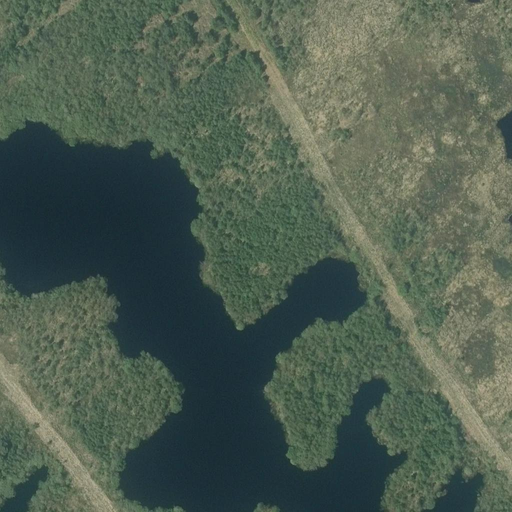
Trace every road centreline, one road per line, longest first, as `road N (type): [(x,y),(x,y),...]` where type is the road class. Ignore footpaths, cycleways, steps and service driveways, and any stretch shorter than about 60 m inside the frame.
road 1 (track): [(511,481),(366,259),(225,0)]
road 2 (track): [(106,511),(0,373)]
